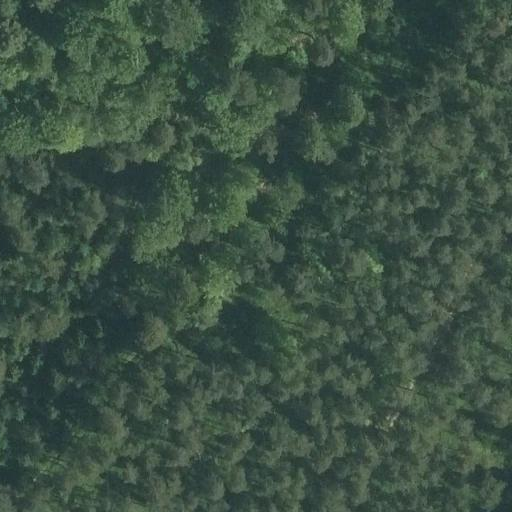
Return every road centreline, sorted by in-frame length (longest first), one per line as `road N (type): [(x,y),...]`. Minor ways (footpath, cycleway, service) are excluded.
road 1 (track): [(222,0),(105,266),(81,297),(0,326)]
road 2 (track): [(346,511),(417,350),(511,202)]
